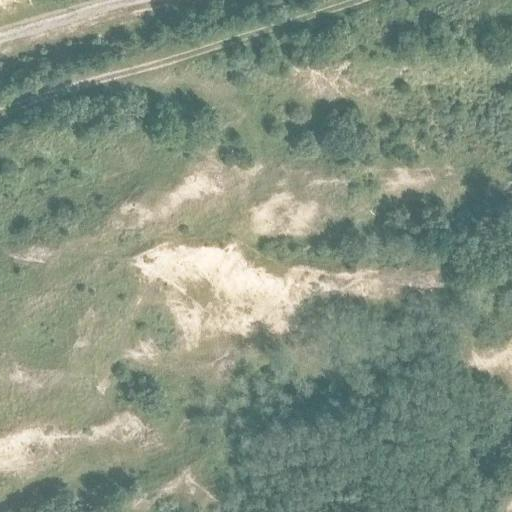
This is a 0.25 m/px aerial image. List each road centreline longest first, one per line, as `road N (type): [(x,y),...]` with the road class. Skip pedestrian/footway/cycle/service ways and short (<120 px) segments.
road 1 (track): [(0,116),(387,0)]
road 2 (track): [(0,40),(127,0)]
